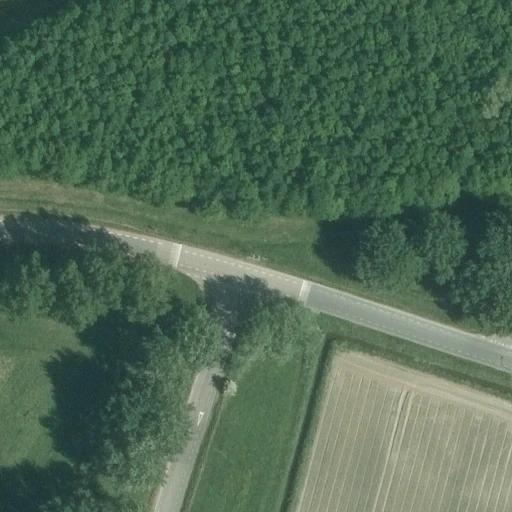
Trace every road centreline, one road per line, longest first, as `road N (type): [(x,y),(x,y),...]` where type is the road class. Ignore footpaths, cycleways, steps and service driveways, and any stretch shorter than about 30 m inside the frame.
road 1 (tertiary): [(511,362),(241,277)]
road 2 (unclassified): [(241,277),(117,244),(0,230)]
road 3 (tertiary): [(165,511),(241,277)]
